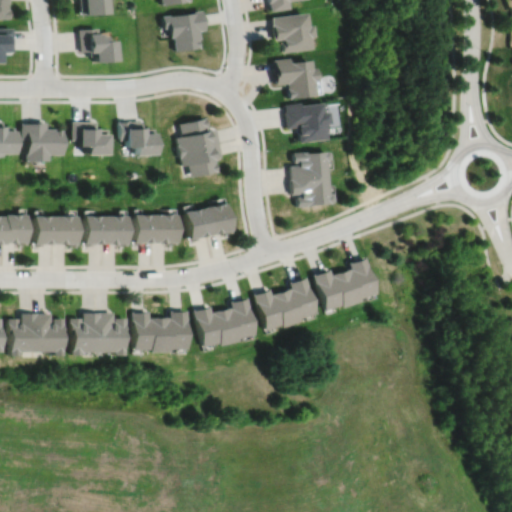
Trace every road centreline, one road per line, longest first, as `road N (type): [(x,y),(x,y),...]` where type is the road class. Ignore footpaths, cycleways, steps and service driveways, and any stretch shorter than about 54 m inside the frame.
road 1 (residential): [(360,219),(192,275),(0,278)]
road 2 (residential): [(0,88),(190,79),(222,91)]
road 3 (residential): [(510,164),(499,149),(472,145),(457,158),(453,177),(461,194),(489,202),(510,183),(510,164)]
road 4 (residential): [(222,91),(250,133),(268,254)]
